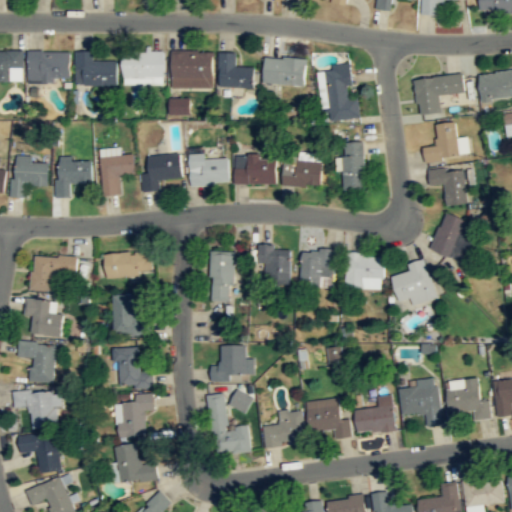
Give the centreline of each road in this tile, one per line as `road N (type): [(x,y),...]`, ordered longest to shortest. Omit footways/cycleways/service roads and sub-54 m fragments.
road 1 (residential): [(185,212),(182,375),(194,478),(217,482),(511,443)]
road 2 (residential): [(0,222),(85,224),(244,210),(393,223),(403,211),(383,38)]
road 3 (residential): [(0,18),(231,20),(441,43),(511,39)]
road 4 (residential): [(11,224),(0,276),(5,511)]
